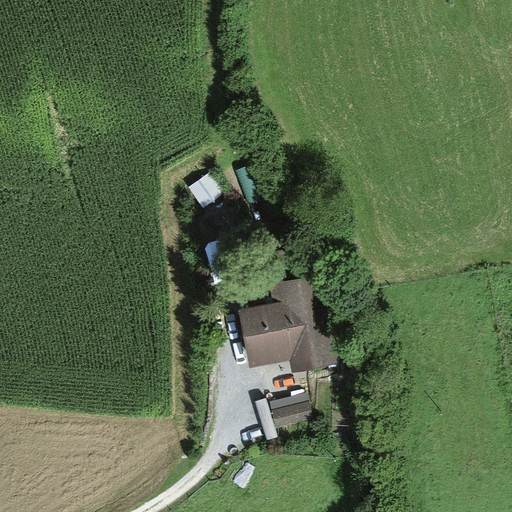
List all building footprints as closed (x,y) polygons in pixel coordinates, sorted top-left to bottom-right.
[(233,168),(216,173),(219,184),(236,179),(233,168)] [(191,185),(205,205),(217,196),(202,177),(191,185)] [(292,365),(330,358),(316,276),(274,283),(278,306),(242,312),(250,357),(289,351),(292,365)] [(309,415),(303,393),(270,403),(277,425),(309,415)] [(248,465),(233,456),(220,476),(235,486),(248,465)]
